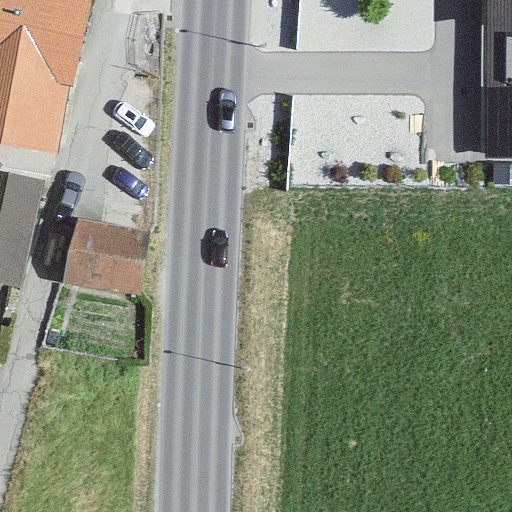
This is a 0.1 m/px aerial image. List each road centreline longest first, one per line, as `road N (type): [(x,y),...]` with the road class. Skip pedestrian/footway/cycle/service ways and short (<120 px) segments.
road 1 (secondary): [(197,511),(214,0)]
road 2 (residential): [(0,442),(112,0)]
